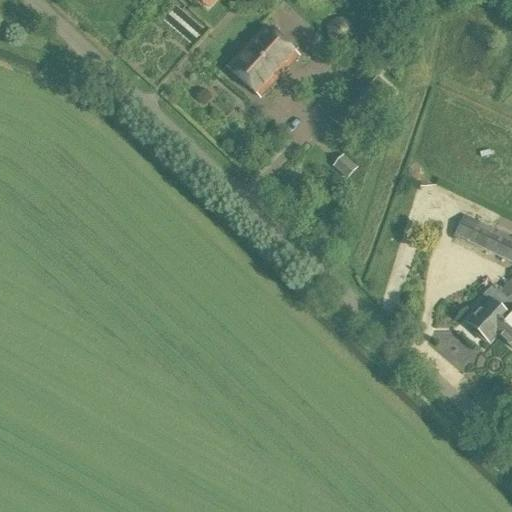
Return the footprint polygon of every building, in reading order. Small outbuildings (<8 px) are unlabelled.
[(197,0),(209,10),(217,0),(197,0)] [(258,100),(296,58),(265,29),(226,71),(258,100)] [(353,143),(388,105),(363,82),(328,120),(353,143)] [(346,181),(358,169),(344,156),(333,168),(346,181)] [(511,264),(511,239),(465,216),(455,237),(511,264)] [(511,301),(511,300),(511,298),(511,280),(499,294),(493,287),(483,298),(488,304),(466,327),(485,347),(495,336),(508,323),(508,322),(511,317),(511,301)] [(508,323),(495,336),(511,352),(511,317),(508,322),(508,323)]
